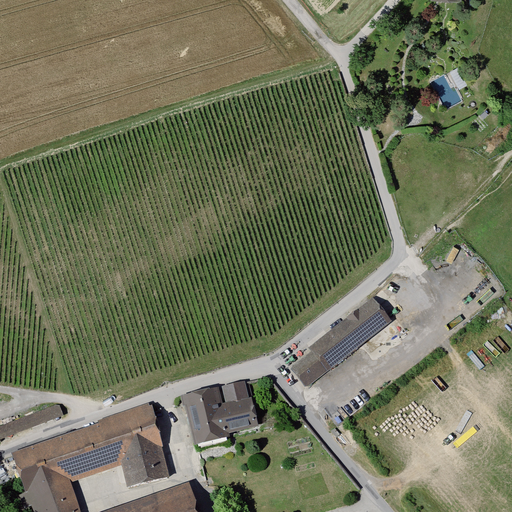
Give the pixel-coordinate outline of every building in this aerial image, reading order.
[(458,67),(451,71),(461,88),(468,84),(458,67)] [(374,301),(309,352),(312,356),(293,371),(308,390),(392,324),(374,301)] [(250,403),(245,386),(224,391),(228,408),(223,409),(219,392),(185,401),(197,451),(230,442),(229,440),(261,433),(253,402),(250,403)] [(60,407),(0,430),(0,443),(65,419),(60,407)] [(130,492),(171,478),(148,409),(100,426),(101,430),(16,458),(34,511),(80,511),(72,486),(122,469),(130,492)] [(199,511),(191,487),(117,511),(199,511)]
